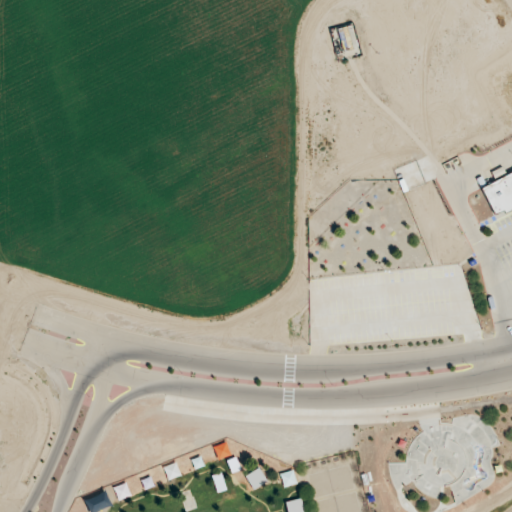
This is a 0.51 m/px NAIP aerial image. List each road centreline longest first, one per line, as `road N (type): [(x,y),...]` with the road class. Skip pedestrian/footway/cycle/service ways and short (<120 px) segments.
road 1 (residential): [(511,343),(336,371),(121,358),(83,383),(26,511)]
road 2 (residential): [(57,511),(97,429),(115,404),(147,387),(310,399),(409,394),(511,371)]
